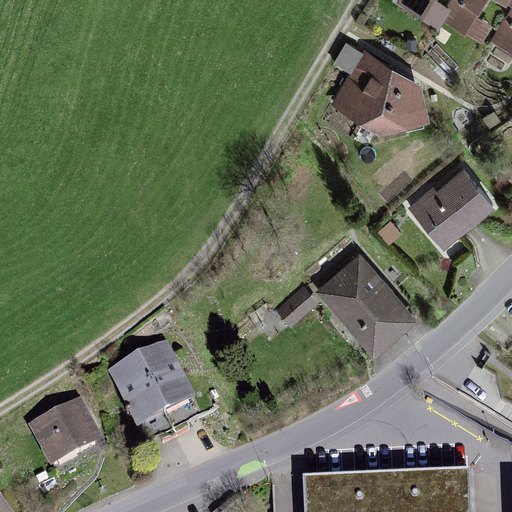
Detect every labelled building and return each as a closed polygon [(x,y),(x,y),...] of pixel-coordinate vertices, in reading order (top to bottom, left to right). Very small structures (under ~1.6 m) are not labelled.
[(511,0),(402,0),(399,7),(441,30),(445,23),(483,45),(487,39),(511,52),(511,0)] [(356,70),(363,46),(344,41),(337,65),(356,70)] [(422,86),(364,58),(333,109),(380,138),(432,120),(422,86)] [(433,188),(409,210),(444,249),(494,205),(463,171),(441,191),(433,188)] [(361,255),(317,292),(372,358),(416,321),(361,255)] [(305,291),(279,315),(293,329),(318,306),(305,291)] [(168,350),(108,377),(133,431),(192,404),(168,350)] [(80,406),(29,432),(48,471),(100,445),(80,406)]
